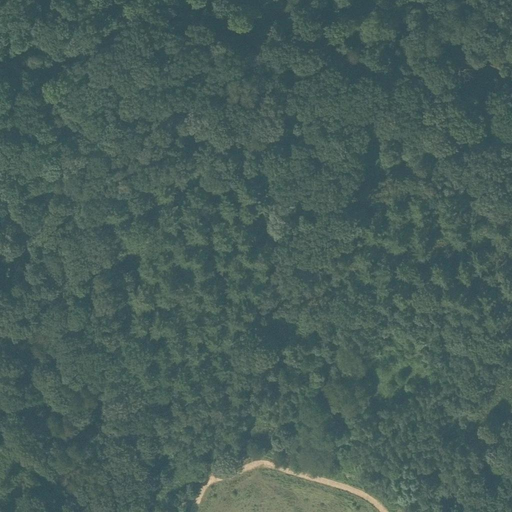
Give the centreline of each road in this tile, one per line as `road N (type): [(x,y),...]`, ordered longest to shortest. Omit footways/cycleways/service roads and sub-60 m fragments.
road 1 (track): [(50,168),(112,92),(156,71),(225,73),(308,109),(356,74),(392,68),(511,107)]
road 2 (track): [(26,264),(54,322),(69,426),(99,511)]
road 3 (track): [(383,511),(357,492),(261,462),(212,479),(194,511)]
